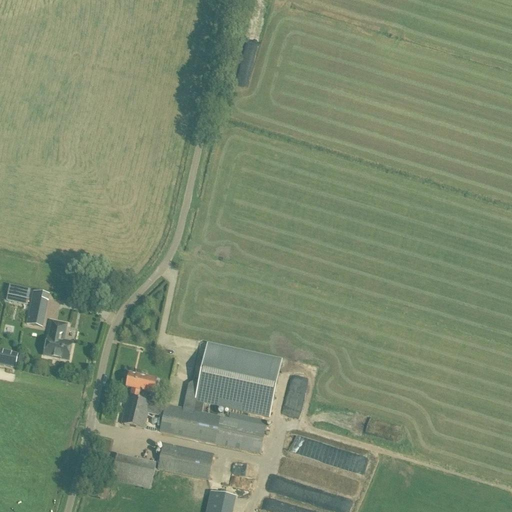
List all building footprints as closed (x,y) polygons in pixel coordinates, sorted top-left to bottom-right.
[(27,305),(30,292),(10,287),(7,301),(27,305)] [(49,294),(34,291),(33,296),(48,300),(49,294)] [(28,319),(43,322),(45,311),(30,307),(28,319)] [(44,356),(68,361),(72,344),(63,342),(66,325),(52,322),(48,339),(47,338),(44,356)] [(204,402),(270,416),(282,362),(208,346),(193,412),(202,414),(204,402)] [(160,352),(157,367),(168,369),(171,354),(160,352)] [(14,368),(17,355),(11,353),(9,367),(14,368)] [(126,388),(131,389),(130,398),(138,400),(140,391),(153,394),(156,381),(129,375),(126,388)] [(138,400),(130,398),(127,397),(121,425),(144,430),(148,414),(150,403),(138,400)] [(150,403),(148,414),(163,417),(159,432),(260,455),(266,428),(202,414),(193,412),(150,403)] [(89,496),(100,499),(113,443),(98,440),(91,471),(95,472),(89,496)] [(207,476),(211,452),(159,442),(155,466),(207,476)] [(283,471),(353,492),(358,476),(288,454),(283,471)] [(151,466),(114,459),(109,481),(147,489),(151,466)] [(207,511),(232,511),(236,499),(211,493),(207,511)]
